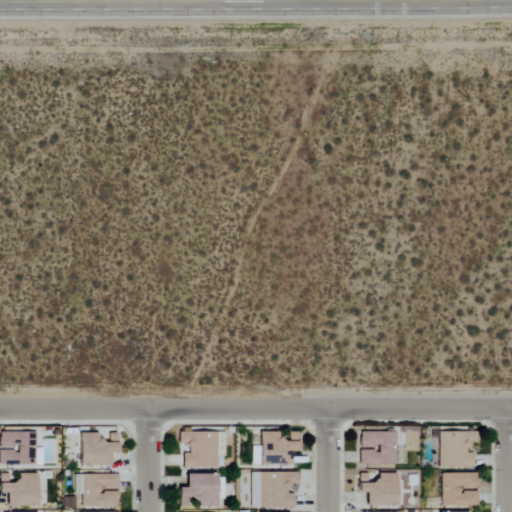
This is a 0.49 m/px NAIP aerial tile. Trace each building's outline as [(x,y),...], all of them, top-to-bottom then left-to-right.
[(34,433),(0,432),(0,465),(33,466),(34,433)] [(477,451),(476,432),(437,433),(438,469),(473,468),(472,451),(477,451)] [(216,469),(216,433),(177,433),(177,449),(182,450),(181,469),(216,469)] [(296,433),(287,433),(287,443),(278,443),(278,433),(259,433),(259,465),(290,465),(290,452),(296,452),(296,433)] [(394,434),(358,433),(358,450),(358,465),(394,466),(394,434)] [(109,467),(109,454),(116,454),(116,434),(107,434),(107,442),(96,442),(96,434),(79,434),(78,466),(109,467)] [(249,509),(293,509),(292,489),(297,489),(297,473),(249,473),(249,509)] [(36,508),(35,474),(17,475),(17,483),(7,483),(7,474),(0,474),(0,494),(5,494),(5,508),(36,508)] [(395,474),(376,475),(377,482),(366,483),(366,475),(357,475),(358,494),(365,494),(365,507),(396,506),(395,474)] [(476,474),(439,474),(440,507),(476,507),(476,474)] [(117,476),(74,475),(74,495),(81,495),(80,507),(116,508),(117,476)] [(223,508),(222,475),(185,476),(185,489),(177,489),(177,508),(223,508)]
